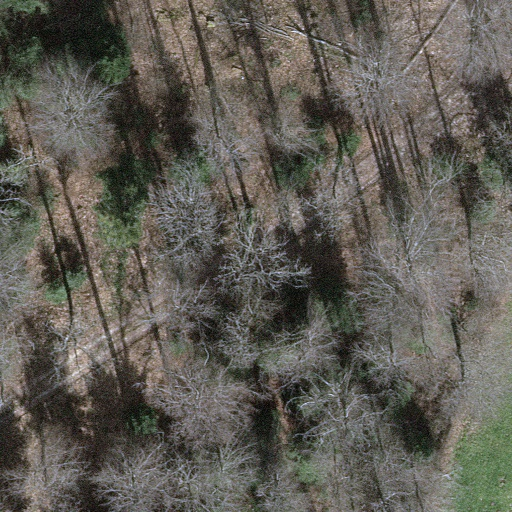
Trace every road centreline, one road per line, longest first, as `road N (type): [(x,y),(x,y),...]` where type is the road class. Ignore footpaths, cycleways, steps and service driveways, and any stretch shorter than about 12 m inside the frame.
road 1 (track): [(0,410),(411,142),(473,83),(511,30)]
road 2 (track): [(511,363),(457,511)]
